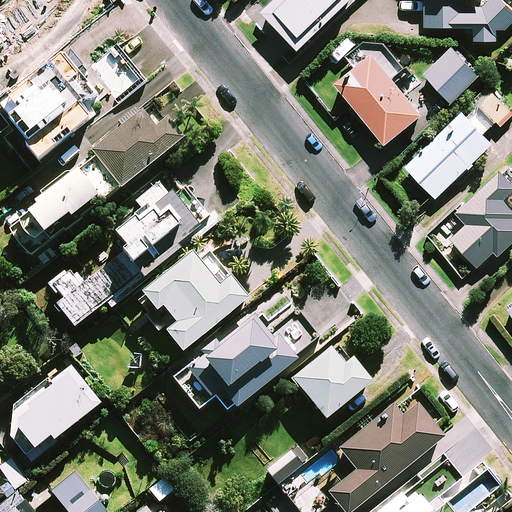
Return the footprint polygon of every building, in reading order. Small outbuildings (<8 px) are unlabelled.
[(0,78),(87,9),(79,0),(27,0),(22,4),(18,0),(10,0),(0,8),(0,78)] [(261,0),(269,7),(275,0),(276,0),(286,10),(280,16),(289,25),(292,22),(301,31),(333,0),(261,0)] [(426,0),(426,26),(465,27),(465,36),(476,36),(476,40),(497,41),(498,29),(506,29),(511,23),(511,8),(504,0),(490,0),(483,7),(483,0),(426,0)] [(383,40),(363,39),(345,54),(337,44),(318,59),(337,81),(386,142),(422,112),(401,86),(413,77),(383,40)] [(480,74),(455,47),(426,74),(451,101),(480,74)] [(99,100),(60,51),(12,89),(0,99),(0,105),(30,143),(27,146),(39,161),(96,115),(90,108),(99,100)] [(511,113),(511,110),(492,92),(480,105),(502,125),(511,113)] [(473,160),(493,141),(485,133),(492,126),(476,109),(469,116),(463,110),(407,166),(437,196),(468,166),(469,167),(470,167),(471,166),(472,166),(473,165),(474,165),(474,164),(474,163),(474,162),(474,161),(473,160)] [(154,128),(142,112),(93,151),(121,187),(183,138),(167,118),(154,128)] [(6,229),(32,257),(35,254),(45,264),(57,253),(47,243),(95,199),(100,195),(75,167),(70,171),(6,229)] [(511,214),(511,181),(502,170),(463,205),(474,217),(453,237),(478,264),(500,244),(503,248),(511,239),(511,218),(510,216),(511,214)] [(68,268),(49,283),(62,299),(56,303),(75,327),(106,303),(109,307),(181,249),(176,244),(199,225),(174,194),(162,180),(136,201),(142,209),(110,234),(124,251),(92,277),(85,268),(75,276),(68,268)] [(135,298),(147,313),(147,322),(155,331),(167,332),(182,350),(247,297),(230,276),(218,285),(191,252),(135,298)] [(320,341),(291,303),(267,321),(259,311),(174,377),(198,408),(215,395),(228,412),(320,341)] [(345,361),(332,345),(292,377),(325,418),(371,381),(351,356),(345,361)] [(52,383),(47,377),(9,407),(14,413),(10,437),(32,462),(54,444),(51,441),(100,402),(72,367),(52,383)] [(348,511),(444,435),(417,402),(401,416),(392,405),(339,448),(355,468),(327,491),(343,511),(348,511)] [(307,460),(297,446),(266,469),(276,483),(307,460)] [(461,478),(439,451),(394,487),(399,493),(375,511),(453,511),(440,495),(461,478)] [(27,480),(12,458),(0,465),(0,467),(15,489),(27,480)] [(104,511),(106,511),(75,473),(52,492),(69,511),(104,511)] [(174,489),(164,477),(150,489),(159,501),(174,489)] [(317,511),(327,504),(310,482),(289,498),(300,511),(317,511)] [(33,511),(19,491),(0,504),(0,511),(33,511)] [(169,511),(162,503),(150,511),(149,511),(145,507),(138,511),(169,511)]
